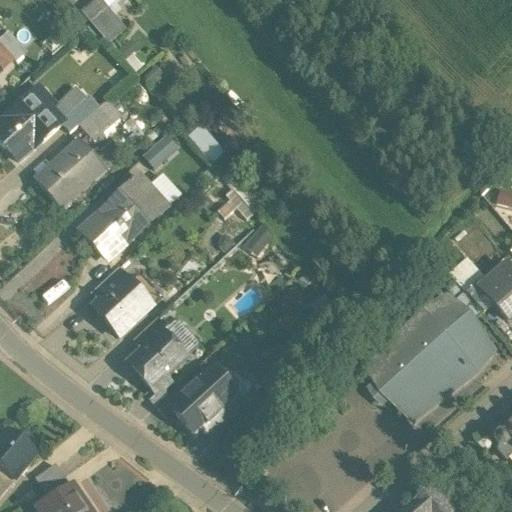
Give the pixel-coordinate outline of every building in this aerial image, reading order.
[(101,0),(94,0),(93,1),(92,0),(80,10),(103,38),(121,23),(101,0)] [(135,67),(147,58),(130,37),(118,47),(135,67)] [(12,59),(0,45),(0,67),(2,69),(12,59)] [(34,90),(4,118),(4,119),(0,122),(0,144),(3,148),(5,147),(20,163),(62,125),(64,123),(61,119),(34,90)] [(85,98),(61,119),(64,123),(62,125),(69,133),(78,126),(95,109),(85,98)] [(95,109),(78,126),(89,138),(107,121),(95,109)] [(142,154),(153,167),(177,145),(166,133),(142,154)] [(219,153),(200,134),(190,143),(210,162),(219,153)] [(79,143),(35,182),(60,210),(104,170),(79,143)] [(139,178),(79,232),(95,249),(98,247),(111,261),(141,233),(134,225),(160,201),(139,178)] [(272,241),(260,230),(243,249),(255,260),(272,241)] [(466,285),(483,270),(467,253),(450,268),(466,285)] [(511,271),(506,264),(480,287),(479,288),(493,304),(506,319),(511,314),(511,271)] [(116,270),(91,293),(99,302),(100,302),(106,297),(109,301),(129,283),(116,270)] [(139,272),(131,281),(153,303),(162,294),(139,272)] [(129,283),(109,301),(106,297),(100,302),(99,302),(92,308),(118,337),(151,307),(129,283)] [(480,287),(475,283),(465,292),(483,312),(493,304),(479,288),(480,287)] [(446,300),(368,369),(379,382),(370,390),(382,404),(392,395),(414,421),(492,352),(446,300)] [(156,319),(134,339),(143,349),(165,329),(156,319)] [(185,358),(162,333),(166,330),(165,329),(143,349),(130,361),(142,374),(139,376),(152,390),(165,377),(185,358)] [(188,391),(169,408),(170,409),(194,435),(210,421),(228,404),(236,397),(211,370),(188,391)] [(152,390),(146,395),(155,405),(174,387),(165,377),(152,390)] [(174,387),(155,405),(164,414),(170,409),(169,408),(188,391),(180,382),(174,387)] [(228,404),(210,421),(220,432),(236,414),(228,404)] [(511,455),(511,439),(504,430),(505,429),(498,428),(497,434),(495,437),(495,442),(498,446),(498,449),(507,459),(511,455)] [(36,453),(9,430),(0,440),(0,468),(14,480),(36,453)] [(258,460),(250,467),(259,478),(267,471),(258,460)] [(55,465),(35,479),(43,490),(63,476),(55,465)] [(0,468),(0,496),(14,480),(0,468)] [(63,476),(43,490),(50,500),(70,487),(63,476)] [(457,511),(434,484),(408,507),(412,511),(457,511)] [(50,500),(36,510),(36,511),(91,511),(73,485),(70,487),(50,500)]
